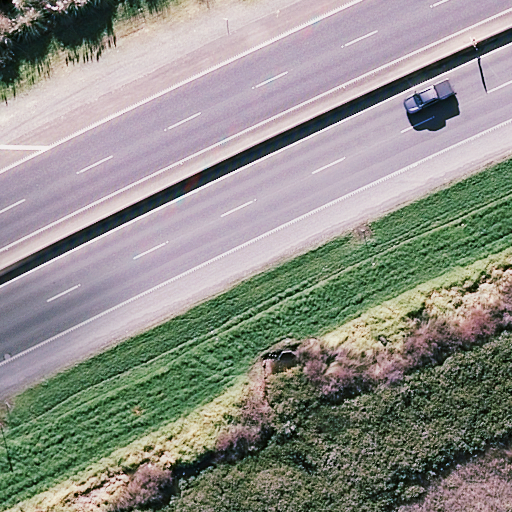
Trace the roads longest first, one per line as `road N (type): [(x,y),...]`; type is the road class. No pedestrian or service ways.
road 1 (trunk): [(511,86),(165,244),(0,330)]
road 2 (trunk): [(0,204),(443,0)]
